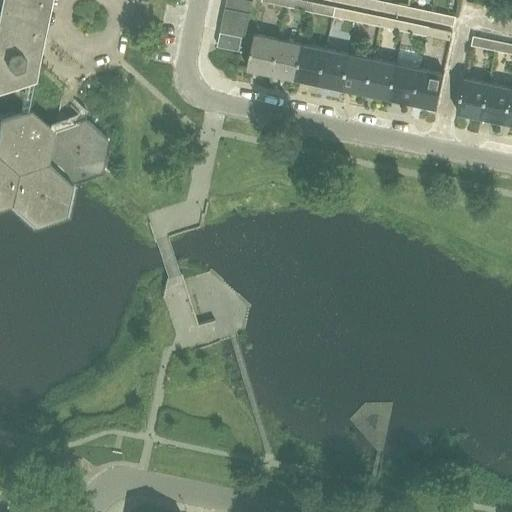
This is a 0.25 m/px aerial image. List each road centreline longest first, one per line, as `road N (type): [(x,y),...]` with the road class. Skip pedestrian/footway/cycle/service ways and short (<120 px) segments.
road 1 (residential): [(189,85),(214,106),(511,166)]
road 2 (residential): [(276,511),(141,482),(104,487)]
road 3 (residential): [(121,0),(113,45),(86,51),(57,26),(61,0)]
